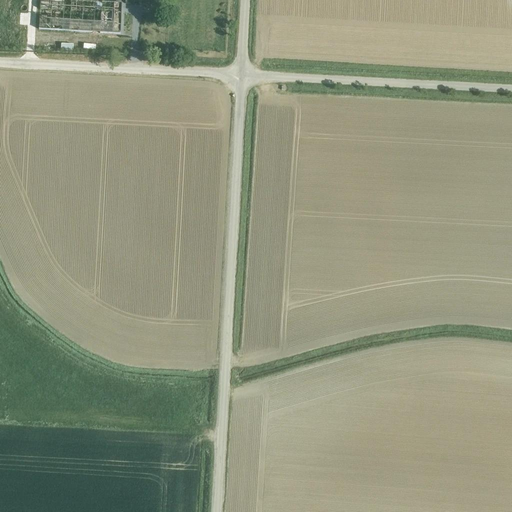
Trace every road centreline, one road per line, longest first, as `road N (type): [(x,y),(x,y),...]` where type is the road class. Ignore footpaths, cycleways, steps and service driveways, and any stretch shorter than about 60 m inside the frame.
road 1 (unclassified): [(215,511),(241,73)]
road 2 (unclassified): [(511,87),(241,73)]
road 3 (unclassified): [(0,60),(241,73)]
